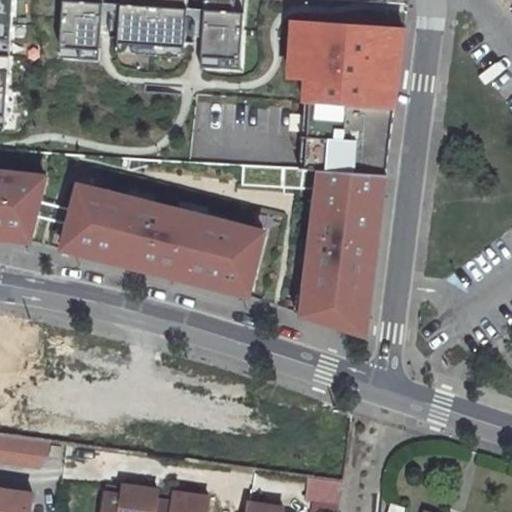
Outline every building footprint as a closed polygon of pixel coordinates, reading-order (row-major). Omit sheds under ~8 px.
[(102,4),(62,2),(57,60),(98,63),(102,4)] [(186,9),(119,6),(116,55),(183,58),(186,9)] [(240,74),(243,14),(204,12),(201,71),(240,74)] [(399,113),(408,29),(403,28),(290,21),(286,82),(302,83),(302,101),(302,106),(310,107),(393,113),(399,113)] [(310,107),(304,170),(304,173),(317,174),(388,180),(389,168),(393,113),(310,107)] [(49,178),(0,173),(0,245),(31,248),(49,178)] [(368,344),(388,180),(317,174),(299,322),(368,344)] [(270,235),(76,185),(58,254),(251,304),(270,235)] [(0,330),(0,398),(117,420),(130,354),(0,330)] [(352,423),(143,361),(131,420),(295,460),(293,469),(344,477),(352,423)] [(47,451),(49,440),(23,436),(0,432),(0,459),(39,464),(41,450),(47,451)] [(154,433),(149,456),(183,463),(188,440),(154,433)] [(309,476),(307,498),(340,501),(342,481),(309,476)] [(154,511),(157,494),(158,489),(141,487),(129,485),(123,484),(122,488),(121,494),(105,492),(102,511),(154,511)] [(106,486),(105,492),(121,494),(122,488),(106,486)] [(175,486),(174,491),(191,494),(192,488),(175,486)] [(0,511),(30,511),(34,491),(11,488),(10,493),(0,491),(0,511)] [(154,511),(206,511),(209,497),(191,494),(174,491),(173,496),(172,501),(156,499),(154,511)] [(282,511),(283,507),(248,502),(246,511),(282,511)]
